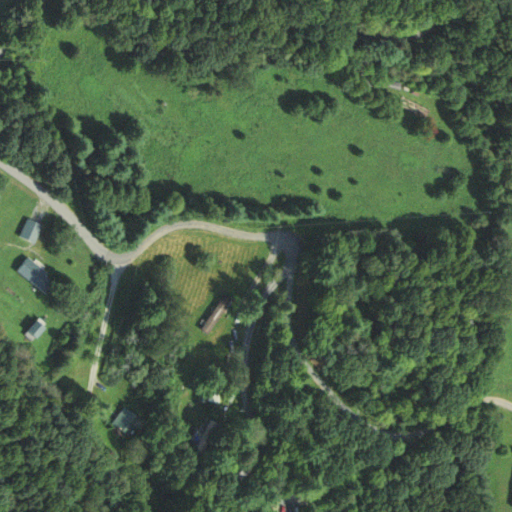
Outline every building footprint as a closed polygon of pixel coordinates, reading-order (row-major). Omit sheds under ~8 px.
[(358,78),(370,88),(377,79),(365,70),(358,78)] [(31,244),(40,225),(26,218),(16,238),(31,244)] [(12,272),(41,295),(52,281),(24,257),(12,272)] [(231,297),(222,293),(203,331),(213,335),(231,297)] [(139,423),(121,407),(107,423),(125,439),(139,423)] [(193,456),(203,460),(219,424),(208,420),(193,456)]
